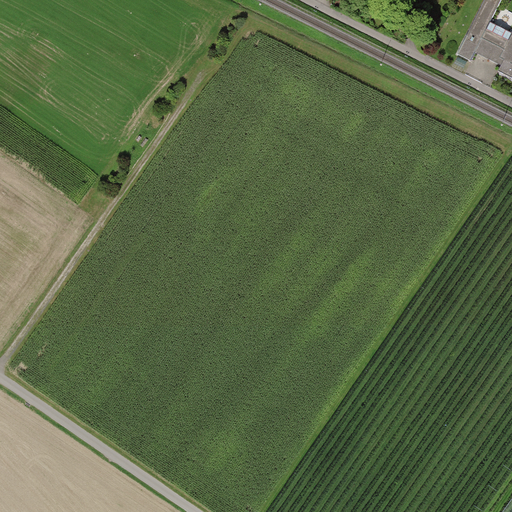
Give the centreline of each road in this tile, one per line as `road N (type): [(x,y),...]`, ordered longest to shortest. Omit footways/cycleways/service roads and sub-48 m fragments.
road 1 (track): [(206,69),(0,367)]
road 2 (residential): [(0,375),(198,511)]
road 3 (unclassified): [(307,0),(511,102)]
